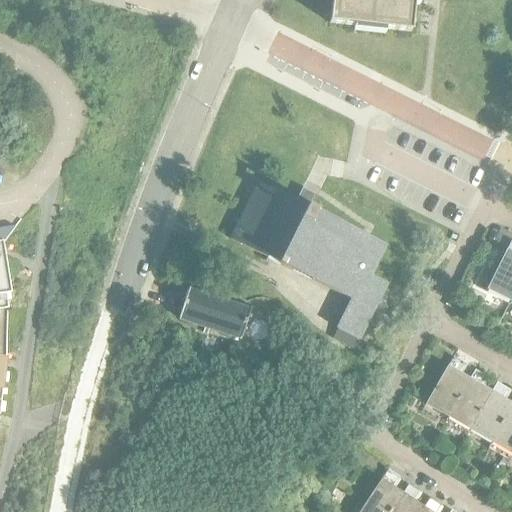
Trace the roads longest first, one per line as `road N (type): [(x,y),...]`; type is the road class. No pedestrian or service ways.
road 1 (residential): [(508,163),(229,21)]
road 2 (residential): [(114,300),(229,21)]
road 3 (residential): [(491,511),(372,434),(429,322)]
road 4 (residential): [(429,322),(488,203)]
